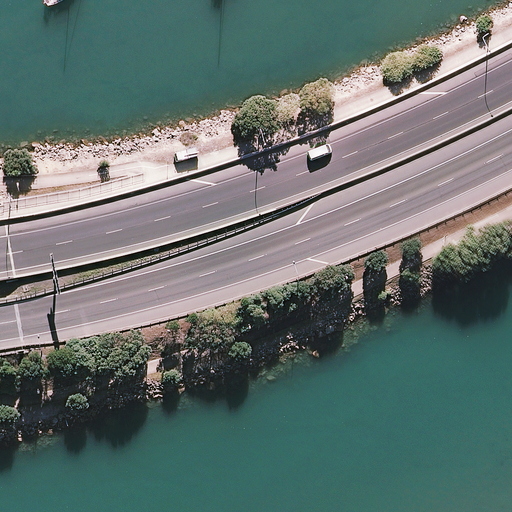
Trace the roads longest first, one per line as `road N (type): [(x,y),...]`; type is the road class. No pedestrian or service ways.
road 1 (trunk): [(0,254),(156,221),(307,171),(511,77)]
road 2 (trunk): [(511,149),(338,227),(157,289),(0,325)]
